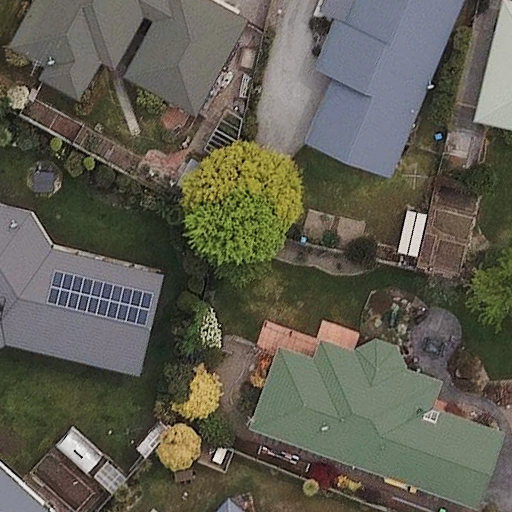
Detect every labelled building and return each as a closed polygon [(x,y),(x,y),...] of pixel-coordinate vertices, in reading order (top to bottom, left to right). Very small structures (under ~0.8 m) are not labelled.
[(6,0),(0,12),(0,25),(198,128),(255,18),(219,0),(6,0)] [(461,0),(353,0),(301,130),(394,167),(461,0)] [(511,0),(499,0),(471,122),(511,131),(511,0)] [(0,204),(0,343),(12,336),(145,367),(166,273),(47,246),(30,210),(0,204)] [(279,342),(249,425),(484,510),(511,432),(511,424),(438,398),(446,375),(323,331),(315,354),(279,342)] [(0,462),(0,511),(51,511),(54,509),(0,462)] [(253,511),(239,499),(227,511),(253,511)]
